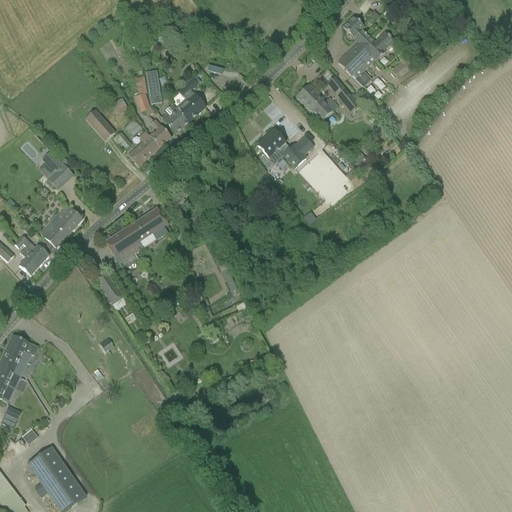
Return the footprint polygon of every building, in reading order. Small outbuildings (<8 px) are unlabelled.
[(374,13),(368,18),(373,23),(379,18),(374,13)] [(358,45),(338,65),(351,78),(352,77),(356,80),(355,81),(363,90),(371,82),(366,77),(364,75),(363,74),(375,62),(376,63),(384,54),(383,53),(393,43),(384,34),(375,44),(362,31),(364,30),(353,19),(343,30),(358,45)] [(397,79),(414,68),(408,60),(392,71),(397,79)] [(145,75),(150,107),(158,105),(156,93),(159,93),(156,73),(145,75)] [(141,114),(150,111),(140,79),(134,81),(138,98),(136,99),(141,114)] [(177,113),(176,113),(188,125),(198,115),(205,109),(191,93),(200,84),(195,79),(178,94),(186,102),(182,105),(178,108),(180,110),(177,113)] [(335,79),(327,85),(329,88),(336,95),(351,116),(360,109),(343,89),(337,81),(335,79)] [(325,104),(308,87),(295,99),(309,114),(309,113),(320,125),(337,109),(329,100),(325,104)] [(117,116),(127,110),(122,100),(110,106),(111,107),(108,109),(110,115),(115,113),(117,116)] [(175,136),(188,125),(176,113),(171,107),(171,108),(168,110),(165,113),(163,114),(165,116),(161,120),(175,136)] [(104,144),(115,134),(95,112),(85,122),(104,144)] [(132,138),(141,130),(133,121),(125,129),(132,138)] [(161,129),(155,122),(150,127),(155,133),(149,139),(159,150),(171,140),(161,129)] [(274,133),(257,148),(274,166),(282,158),(294,171),(305,160),(303,158),(313,149),(304,139),(294,148),(293,147),(290,151),(284,145),(274,133)] [(123,153),(131,146),(120,134),(112,141),(123,153)] [(138,169),(159,150),(149,139),(145,134),(139,139),(143,144),(127,158),(138,169)] [(44,160),(41,162),(44,165),(53,174),(47,181),(55,190),(71,175),(64,168),(50,154),(44,160)] [(365,169),(360,162),(355,166),(365,181),(374,175),(368,167),(365,169)] [(187,193),(169,202),(171,206),(176,203),(183,200),(188,197),(187,193)] [(15,215),(20,211),(10,200),(5,204),(15,215)] [(51,225),(40,237),(44,240),(55,250),(82,221),(70,211),(67,208),(58,217),(62,221),(54,229),(51,225)] [(191,215),(190,217),(191,220),(192,222),(195,222),(197,222),(198,223),(202,221),(197,210),(192,213),(193,214),(191,215)] [(157,211),(105,245),(110,253),(115,260),(118,266),(122,271),(138,261),(134,256),(143,250),(140,244),(152,236),(156,242),(167,235),(163,229),(167,226),(162,219),(157,211)] [(308,228),(316,222),(310,214),(302,220),(308,228)] [(35,250),(22,238),(18,242),(23,246),(26,249),(31,254),(37,259),(31,265),(37,271),(49,258),(37,247),(35,250)] [(19,251),(23,246),(18,242),(14,247),(19,251)] [(0,257),(7,264),(13,257),(0,245),(0,257)] [(30,279),(37,271),(31,265),(37,259),(31,254),(26,249),(20,255),(25,260),(18,268),(30,279)] [(112,306),(123,300),(111,283),(105,275),(95,282),(101,290),(112,306)] [(215,325),(246,310),(243,303),(211,319),(215,325)] [(12,338),(0,363),(0,371),(14,378),(19,381),(31,357),(33,358),(37,350),(29,346),(12,338)] [(105,354),(113,349),(107,340),(99,345),(105,354)] [(0,400),(7,404),(8,405),(19,381),(14,378),(0,371),(0,400)] [(17,423),(21,415),(8,409),(4,417),(17,423)] [(26,435),(21,439),(28,447),(32,443),(26,435)] [(58,511),(68,511),(85,500),(49,449),(26,466),(58,511)] [(0,503),(6,511),(19,511),(25,508),(0,475),(0,503)]
